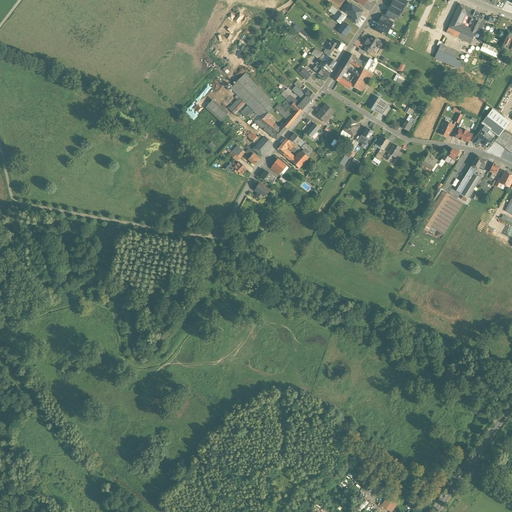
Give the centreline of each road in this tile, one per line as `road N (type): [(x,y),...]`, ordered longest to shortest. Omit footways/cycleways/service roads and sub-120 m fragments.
road 1 (track): [(0,140),(19,207),(220,239)]
road 2 (residential): [(324,88),(408,139),(511,166)]
road 3 (unclassified): [(220,239),(261,167),(324,88)]
road 4 (secondary): [(435,511),(511,404)]
